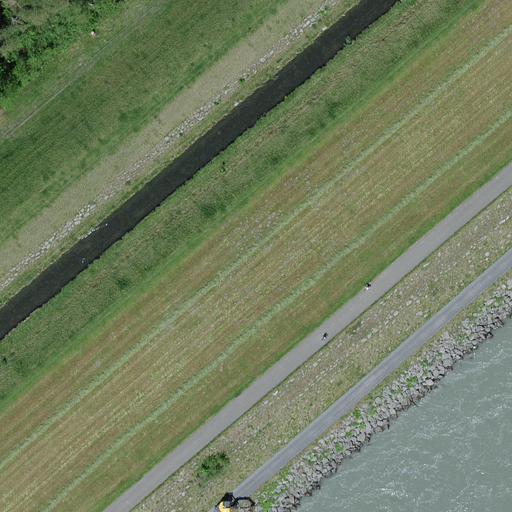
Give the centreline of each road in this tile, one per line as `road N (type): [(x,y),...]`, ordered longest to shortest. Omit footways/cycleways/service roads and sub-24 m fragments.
road 1 (track): [(511,175),(118,511)]
road 2 (track): [(221,511),(511,258)]
